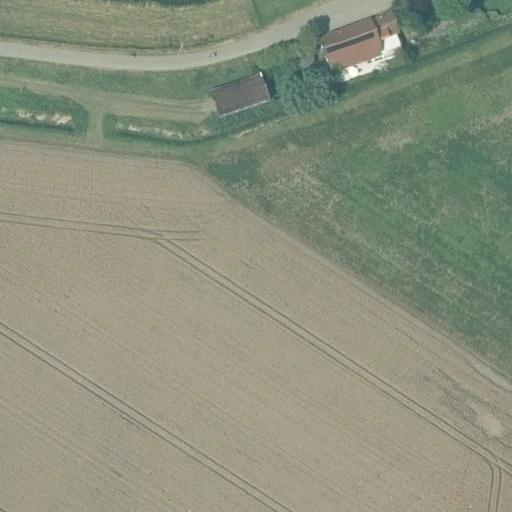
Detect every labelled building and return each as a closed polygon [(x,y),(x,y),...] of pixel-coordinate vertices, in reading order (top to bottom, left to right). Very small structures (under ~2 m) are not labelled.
[(450,22),(454,35),(496,19),(494,12),(481,16),(479,10),(450,22)] [(319,41),(330,70),(332,76),(383,58),(384,60),(402,53),(397,38),(399,37),(391,15),(319,41)] [(294,64),(296,67),(298,69),(301,70),(304,70),(307,69),(309,68),(311,65),(312,63),(313,60),(312,57),(310,54),(308,52),(305,51),(302,51),(299,52),(296,53),(294,56),(293,58),(293,61),(294,64)] [(270,104),(263,83),(261,77),(211,93),(220,121),(270,104)] [(281,99),(272,103),(274,107),(275,109),(284,106),(283,104),(281,99)]
